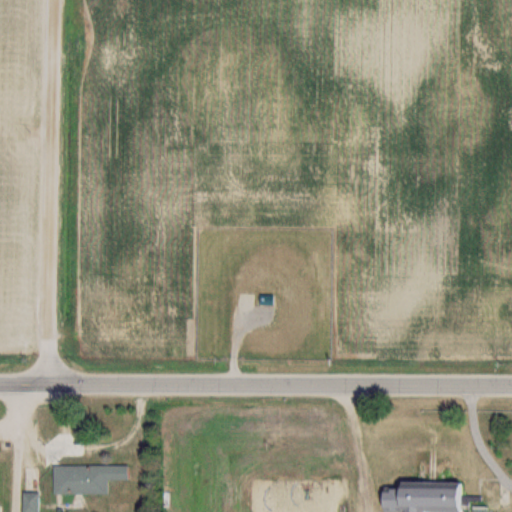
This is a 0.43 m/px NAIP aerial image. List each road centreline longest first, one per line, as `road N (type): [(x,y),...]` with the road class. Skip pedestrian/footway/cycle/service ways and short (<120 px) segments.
road 1 (tertiary): [(511,385),(0,383)]
road 2 (residential): [(49,384),(58,0)]
